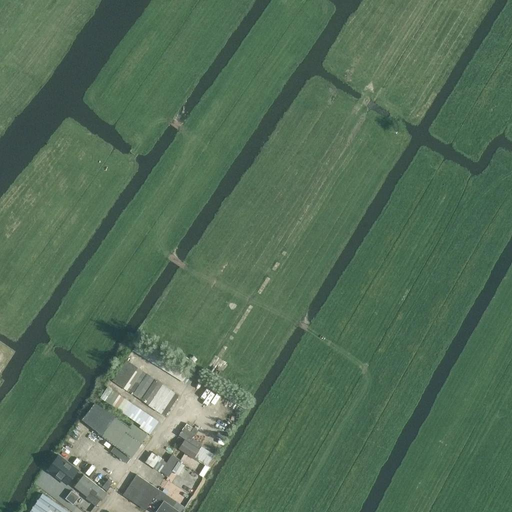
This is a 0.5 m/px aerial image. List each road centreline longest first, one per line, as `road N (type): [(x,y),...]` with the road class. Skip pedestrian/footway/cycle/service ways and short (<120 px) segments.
road 1 (track): [(305,511),(370,393),(371,369),(294,322)]
road 2 (track): [(185,266),(144,239),(138,213),(178,145),(181,129),(168,119)]
road 3 (track): [(185,266),(294,322)]
